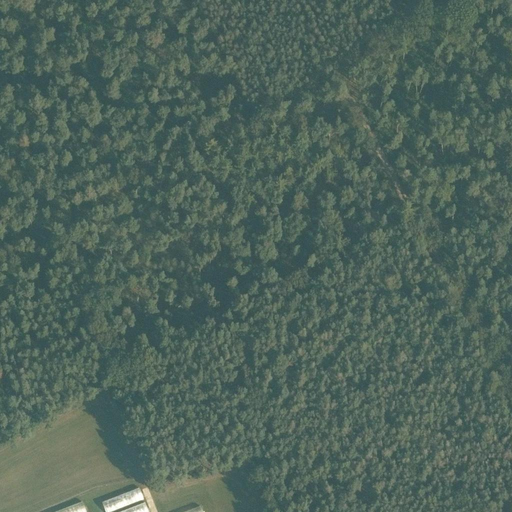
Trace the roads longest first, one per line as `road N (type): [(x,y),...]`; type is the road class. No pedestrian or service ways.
road 1 (track): [(0,271),(342,77)]
road 2 (track): [(342,77),(511,398)]
road 3 (track): [(488,0),(342,77)]
